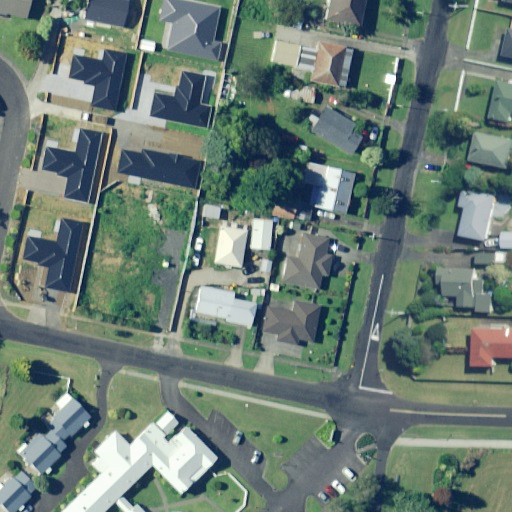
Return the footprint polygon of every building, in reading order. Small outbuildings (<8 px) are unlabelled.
[(0,0),(0,13),(24,19),(27,0),(0,0)] [(361,0),(326,0),(322,20),(356,27),(361,0)] [(276,28),(246,23),(244,32),(274,38),(276,28)] [(342,47),(316,42),(315,50),(273,42),(269,63),(309,71),(307,82),(342,89),(350,48),(342,47)] [(511,122),(511,119),(511,84),(498,82),(491,118),(511,122)] [(313,88),(293,85),(290,101),(311,104),(313,88)] [(257,102),(247,103),(247,114),(258,113),(257,102)] [(362,130),(322,107),(307,132),(348,156),(362,130)] [(511,140),(477,133),(471,161),(511,169),(511,140)] [(351,174),(305,163),(300,184),(316,187),(311,208),(342,215),(351,174)] [(497,197),(464,190),(461,207),(467,208),(461,236),(487,241),(497,197)] [(271,200),(269,215),(308,221),(310,206),(271,200)] [(218,208),(203,205),(201,217),(215,220),(218,208)] [(141,215),(108,209),(98,266),(131,271),(141,215)] [(272,222),(251,220),(247,249),(268,251),(272,222)] [(511,248),(511,233),(503,233),(502,248),(511,248)] [(325,240),(300,236),(296,260),(284,258),(280,283),(315,290),(318,273),(325,275),(328,255),(322,254),(325,240)] [(508,264),(508,253),(477,254),(477,265),(508,264)] [(481,271),(438,269),(438,285),(445,286),(444,296),(459,297),(459,307),(477,308),(477,312),(493,313),(494,294),(484,294),(485,279),(480,279),(481,271)] [(231,294),(197,287),(192,314),(223,319),(222,322),(248,327),(252,304),(230,300),(231,294)] [(316,307),(292,303),(290,313),(264,308),(259,333),(275,336),(273,342),(294,346),(295,340),(309,343),(316,307)] [(496,358),(511,358),(511,329),(475,329),(474,367),(496,367),(496,358)] [(58,434),(73,417),(51,396),(35,413),(40,418),(23,436),(17,431),(0,449),(22,470),(40,452),(36,447),(53,429),(58,434)] [(91,467),(46,511),(89,511),(137,464),(166,493),(206,453),(155,403),(116,441),(105,430),(79,456),(91,467)] [(12,511),(35,490),(18,472),(1,489),(0,487),(0,508),(3,511),(12,511)] [(193,511),(187,506),(180,511),(171,511),(160,501),(149,511),(193,511)]
